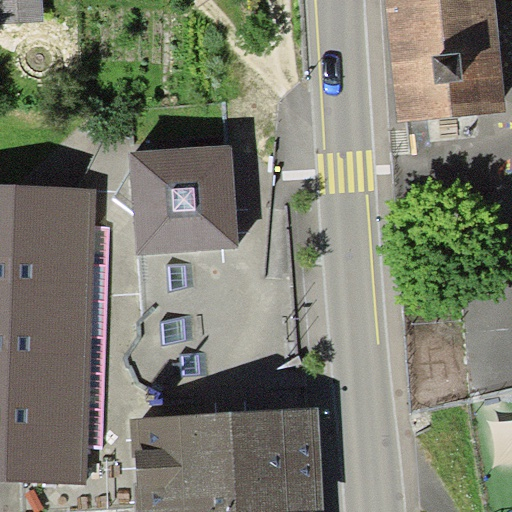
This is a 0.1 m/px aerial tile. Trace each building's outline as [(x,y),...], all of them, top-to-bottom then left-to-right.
[(42,0),(0,0),(0,24),(44,23),(42,0)] [(387,0),(399,122),(507,112),(497,0),(387,0)] [(238,248),(232,145),(131,151),(138,254),(238,248)] [(0,184),(0,480),(88,483),(89,447),(97,226),(98,188),(0,184)] [(111,227),(97,226),(89,447),(102,447),(111,227)] [(321,409),(131,417),(134,511),(323,511),(325,511),(321,409)]
